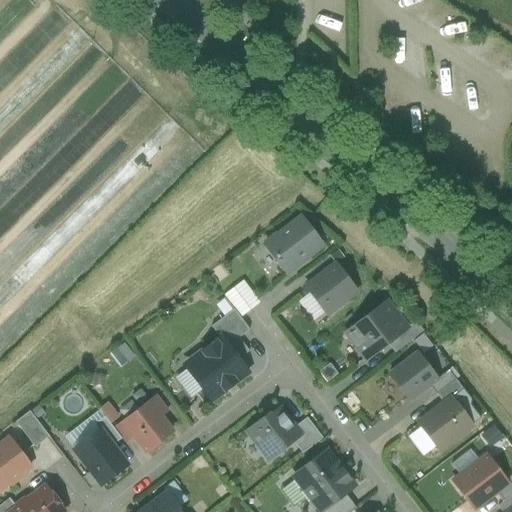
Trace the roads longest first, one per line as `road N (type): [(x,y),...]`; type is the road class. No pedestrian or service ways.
road 1 (tertiary): [(511,306),(165,0)]
road 2 (residential): [(404,511),(292,367),(106,511)]
